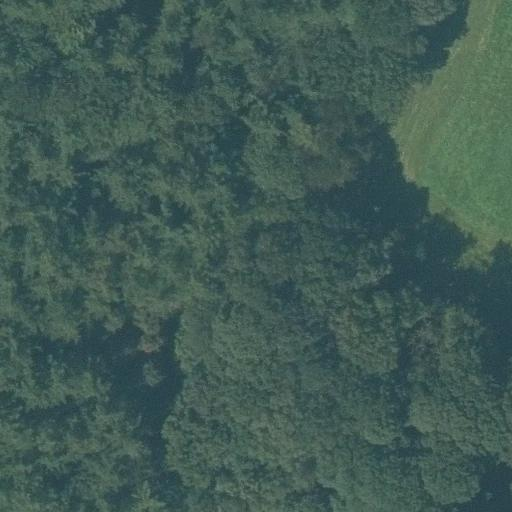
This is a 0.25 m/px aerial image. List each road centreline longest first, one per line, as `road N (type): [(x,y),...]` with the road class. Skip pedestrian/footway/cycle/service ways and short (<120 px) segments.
road 1 (track): [(294,178),(117,62),(0,32)]
road 2 (track): [(511,386),(370,268),(294,178)]
